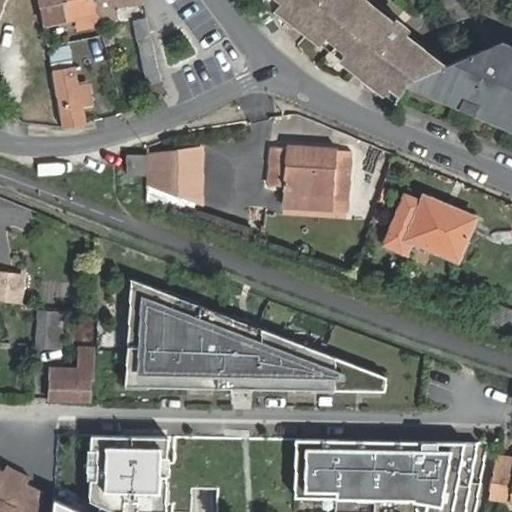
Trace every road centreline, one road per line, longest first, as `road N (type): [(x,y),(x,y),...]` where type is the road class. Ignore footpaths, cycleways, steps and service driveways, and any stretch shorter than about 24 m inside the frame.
road 1 (residential): [(0,139),(88,140),(277,71)]
road 2 (residential): [(277,71),(313,96),(511,179)]
